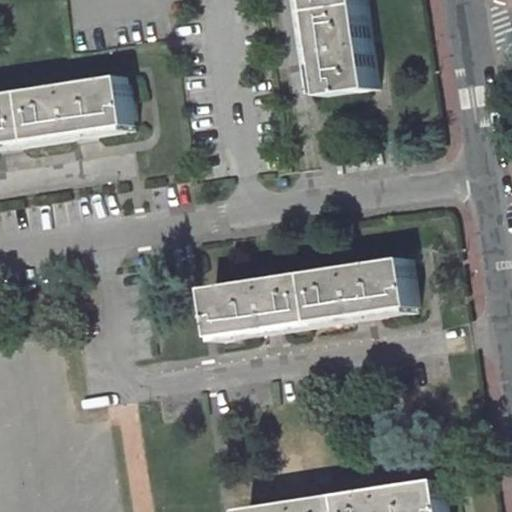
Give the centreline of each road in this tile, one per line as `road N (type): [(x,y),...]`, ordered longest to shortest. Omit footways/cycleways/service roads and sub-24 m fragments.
road 1 (residential): [(0,249),(486,173)]
road 2 (residential): [(511,345),(486,173)]
road 3 (unknown): [(0,176),(101,169),(107,230)]
road 4 (residential): [(486,173),(464,24)]
